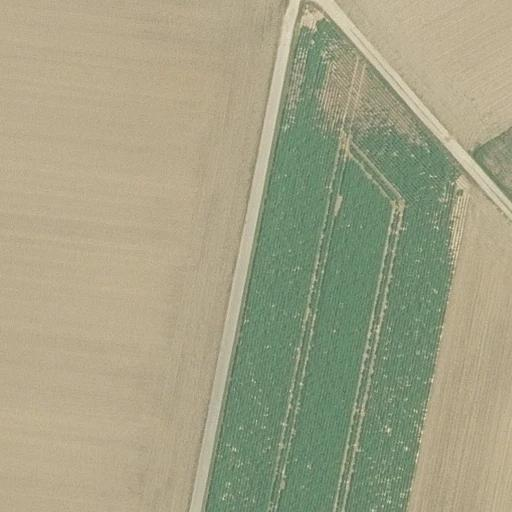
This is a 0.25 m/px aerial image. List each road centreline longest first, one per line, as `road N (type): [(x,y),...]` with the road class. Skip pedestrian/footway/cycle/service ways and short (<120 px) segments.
road 1 (track): [(191,511),(289,0)]
road 2 (track): [(511,217),(315,0)]
